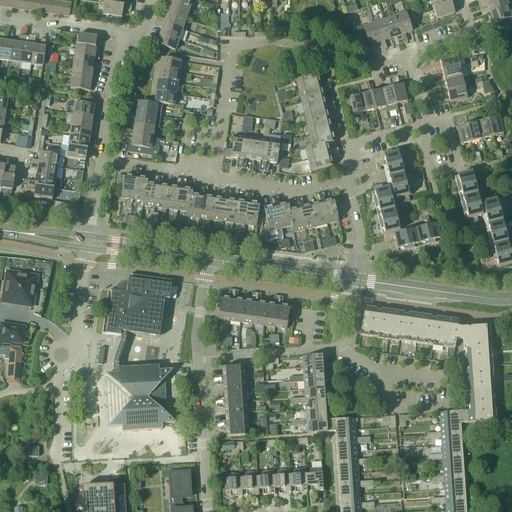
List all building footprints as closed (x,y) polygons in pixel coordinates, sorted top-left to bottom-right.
[(132,3),(131,3),(124,2),(124,0),(105,0),(104,4),(131,8),(132,3)] [(188,10),(191,0),(163,0),(163,1),(188,10)] [(429,0),(433,9),(451,3),(449,0),(429,0)] [(490,13),(508,7),(505,0),(496,0),(479,6),(480,10),(488,8),(490,13)] [(185,20),(188,10),(163,1),(161,6),(169,9),(167,14),(185,20)] [(451,3),(433,9),(436,20),(455,14),(451,3)] [(131,8),(104,4),(103,15),(121,18),(122,12),(130,13),(131,8)] [(511,7),(508,8),(508,7),(490,13),(493,23),(490,24),(492,31),(511,24),(511,7)] [(156,22),(182,31),(185,20),(167,14),(165,20),(158,17),(156,22)] [(405,34),(410,32),(411,32),(405,15),(393,19),(401,44),(408,42),(405,34)] [(398,45),(401,44),(393,19),(381,23),(387,40),(396,37),(398,45)] [(178,41),(182,31),(156,22),(155,26),(162,29),(160,35),(178,41)] [(369,27),(375,44),(380,43),(382,51),(387,49),(384,41),(387,40),(381,23),(369,27)] [(370,46),(375,44),(369,27),(364,28),(363,26),(356,28),(364,52),(371,49),(370,46)] [(281,28),(281,34),(275,34),(275,38),(282,38),(286,38),(286,28),(281,28)] [(0,60),(9,62),(12,43),(6,42),(7,34),(3,34),(0,50),(0,60)] [(76,46),(97,49),(98,45),(95,45),(97,37),(78,35),(76,46)] [(157,45),(165,48),(175,51),(178,41),(160,35),(158,41),(151,38),(149,43),(157,45)] [(20,63),(24,37),(19,36),(18,44),(12,43),(9,62),(20,63)] [(31,65),(33,47),(27,46),(29,38),(24,37),(20,63),(31,65)] [(44,48),(46,40),(41,39),(39,48),(33,47),(31,65),(42,67),(45,48),(44,48)] [(75,56),(93,59),(94,52),(96,52),(97,49),(76,46),(75,56)] [(442,71),(459,67),(457,59),(459,59),(458,55),(439,60),(442,71)] [(73,67),(94,70),(94,67),(92,67),(93,59),(75,56),(73,67)] [(160,71),(178,74),(180,63),(161,60),(160,71)] [(442,71),(444,82),(463,77),(463,76),(467,75),(465,66),(459,68),(459,67),(442,71)] [(93,74),(94,70),(73,67),(71,78),(90,81),(91,73),(93,74)] [(160,71),(158,82),(177,84),(178,74),(160,71)] [(317,75),(296,81),(312,147),(305,149),(310,172),(332,167),(327,145),(334,143),(317,75)] [(447,92),(464,88),(462,80),(464,80),(463,77),(444,82),(447,92)] [(89,88),(90,81),(71,78),(70,89),(90,92),(91,88),(89,88)] [(158,82),(157,92),(175,95),(177,84),(158,82)] [(403,85),(392,88),(396,105),(403,103),(404,105),(407,104),(407,102),(403,85)] [(381,90),(386,110),(389,109),(389,107),(396,105),(392,88),(381,90)] [(466,95),(464,88),(447,92),(450,103),(469,98),(468,95),(466,95)] [(383,110),(386,110),(381,90),(371,93),(375,110),(382,108),(383,110)] [(173,106),(175,95),(157,92),(155,103),(173,106)] [(360,96),(365,115),(368,114),(368,112),(375,110),(371,93),(360,96)] [(362,116),(365,115),(360,96),(349,98),(350,100),(346,101),(348,109),(352,108),(354,116),(361,114),(362,116)] [(163,107),(156,106),(138,103),(137,110),(129,108),(128,113),(161,118),(163,107)] [(92,118),(93,107),(75,104),(73,115),(92,118)] [(159,128),(161,118),(128,113),(127,118),(136,119),(135,125),(153,128),(153,127),(159,128)] [(92,118),(73,115),(71,126),(90,129),(92,118)] [(503,134),(499,117),(488,120),(492,137),(500,135),(500,137),(503,137),(503,134)] [(485,139),(492,137),(488,120),(477,123),(482,142),(485,141),(485,139)] [(482,142),(477,123),(467,125),(471,142),(479,141),(479,143),(482,142)] [(152,139),(153,128),(135,125),(134,131),(126,130),(125,135),(133,136),(152,139)] [(471,142),(467,125),(456,128),(460,145),(461,145),(461,147),(464,146),(464,144),(471,142)] [(90,129),(71,126),(70,137),(88,139),(90,129)] [(150,149),(152,139),(133,136),(132,146),(128,145),(127,153),(138,154),(152,157),(153,149),(150,149)] [(230,158),(276,164),(280,142),(233,136),(230,158)] [(88,139),(70,137),(68,147),(87,150),(88,139)] [(30,149),(32,139),(23,138),(22,148),(30,149)] [(87,150),(68,147),(67,158),(85,161),(87,150)] [(383,157),(385,164),(402,160),(400,152),(392,154),(391,151),(383,152),(384,156),(383,157)] [(31,159),(30,164),(57,168),(58,157),(40,154),(39,161),(31,159)] [(404,167),(402,160),(385,164),(387,171),(404,167)] [(37,176),(55,179),(57,168),(30,164),(29,169),(37,170),(37,176)] [(15,169),(4,167),(1,189),(12,191),(15,169)] [(387,171),(389,178),(406,174),(404,167),(387,171)] [(483,180),(488,179),(486,169),(480,171),(482,177),(475,179),(476,182),(480,181),(481,185),(484,184),(483,180)] [(454,177),(456,185),(473,180),(471,173),(454,177)] [(389,178),(390,185),(407,181),(406,174),(389,178)] [(27,181),(27,186),(53,190),(60,190),(61,180),(55,179),(37,176),(36,182),(27,181)] [(121,198),(132,200),(143,201),(142,206),(188,213),(187,217),(256,227),(259,205),(191,195),(192,191),(147,184),(147,180),(124,176),(121,198)] [(473,180),(456,185),(458,192),(475,187),(473,180)] [(390,185),(392,192),(409,188),(407,181),(390,185)] [(390,234),(378,185),(373,187),(374,192),(371,193),(382,236),(390,234)] [(382,185),(378,185),(390,234),(399,232),(388,189),(383,190),(382,185)] [(52,201),(53,190),(27,186),(26,190),(34,191),(33,198),(52,201)] [(458,192),(460,199),(477,195),(475,187),(458,192)] [(408,196),(411,195),(409,188),(392,192),(394,200),(399,198),(400,204),(410,201),(408,196)] [(477,195),(460,199),(461,206),(478,202),(477,195)] [(482,204),(484,211),(501,207),(499,200),(496,200),(495,195),(494,195),(486,197),(487,202),(482,204)] [(293,233),(338,222),(333,201),(289,211),(287,204),(264,210),(268,226),(264,227),(267,240),(282,236),(280,229),(291,226),(293,233)] [(461,206),(463,213),(480,209),(478,202),(461,206)] [(9,207),(0,205),(0,212),(8,214),(9,207)] [(503,214),(501,207),(484,211),(486,218),(503,214)] [(427,219),(433,217),(431,208),(425,209),(427,218),(421,220),(421,222),(425,221),(426,225),(429,225),(427,219)] [(480,209),(463,213),(465,220),(468,220),(469,225),(478,223),(477,217),(482,216),(480,209)] [(503,214),(486,218),(487,225),(504,221),(503,214)] [(506,228),(504,221),(487,225),(489,232),(506,228)] [(433,244),(441,242),(440,240),(445,239),(443,229),(437,231),(436,226),(429,227),(433,244)] [(422,229),(426,246),(433,244),(429,227),(422,229)] [(508,235),(506,228),(489,232),(491,239),(508,235)] [(426,246),(422,229),(415,231),(419,248),(426,246)] [(412,250),(419,248),(415,231),(408,233),(412,250)] [(405,251),(412,250),(408,233),(401,234),(405,251)] [(397,253),(405,251),(401,234),(393,236),(395,242),(389,243),(391,252),(397,251),(397,253)] [(508,235),(491,239),(493,246),(510,242),(508,235)] [(330,239),(322,240),(324,249),(332,247),(330,239)] [(451,245),(452,251),(466,247),(465,242),(451,245)] [(511,249),(510,242),(493,246),(494,253),(511,249)] [(494,253),(496,260),(511,256),(511,251),(511,249),(494,253)] [(494,262),(493,259),(489,260),(488,257),(486,257),(485,255),(480,256),(482,265),(487,264),(494,262)] [(511,256),(496,260),(498,268),(511,264),(511,256)] [(3,302),(31,306),(36,278),(8,274),(3,302)] [(165,300),(169,300),(172,282),(129,276),(128,283),(126,283),(124,283),(123,283),(122,284),(121,284),(120,285),(119,286),(118,287),(117,288),(117,289),(116,290),(116,291),(115,292),(108,291),(102,334),(120,337),(121,332),(122,333),(121,342),(113,364),(114,375),(105,375),(130,398),(131,403),(108,428),(122,427),(122,432),(162,430),(162,425),(175,424),(166,416),(164,380),(172,371),(158,372),(158,367),(118,369),(119,374),(118,375),(117,365),(125,343),(126,333),(159,338),(165,300)] [(250,302),(237,300),(238,291),(229,290),(228,299),(221,298),(218,320),(287,330),(290,308),(282,307),(283,297),(274,296),(273,305),(259,303),(261,294),(252,293),(250,302)] [(360,333),(384,337),(387,312),(364,308),(360,333)] [(185,357),(189,311),(176,310),(172,355),(185,357)] [(384,337),(407,340),(411,315),(387,312),(384,337)] [(407,340),(431,343),(435,318),(411,315),(407,340)] [(455,347),(457,328),(458,322),(435,318),(431,343),(455,347)] [(25,333),(26,326),(18,325),(9,324),(0,322),(0,323),(0,341),(6,343),(15,344),(24,345),(25,338),(25,333)] [(462,329),(464,361),(492,359),(490,327),(462,329)] [(18,381),(21,350),(11,349),(8,381),(18,381)] [(303,369),(320,368),(319,356),(299,358),(299,361),(302,361),(303,369)] [(266,360),(267,371),(273,371),(272,365),(278,365),(278,359),(266,360)] [(494,390),(492,359),(464,361),(466,392),(494,390)] [(244,367),(222,369),(227,438),(249,437),(244,367)] [(301,380),(320,379),(320,368),(303,369),(303,377),(301,377),(301,380)] [(304,390),(321,389),(320,379),(301,380),(301,377),(289,378),(289,384),(303,383),(304,390)] [(302,401),(322,400),(321,389),(304,390),(305,398),(302,399),(302,401)] [(496,422),(494,390),(466,392),(468,424),(496,422)] [(305,404),(305,412),(323,411),(322,400),(302,401),(302,399),(290,399),(291,405),(305,404)] [(323,422),(323,411),(305,412),(306,420),(303,421),(304,423),(323,422)] [(456,413),(436,414),(436,418),(439,417),(440,425),(457,424),(456,413)] [(399,417),(399,428),(405,427),(405,422),(411,421),(410,416),(399,417)] [(389,428),(395,428),(395,417),(383,418),(383,423),(389,423),(389,428)] [(338,432),(355,431),(354,423),(357,423),(357,419),(337,421),(323,422),(324,433),(338,432)] [(306,426),(307,435),(324,434),(324,433),(323,422),(304,423),(303,421),(292,421),(292,427),(306,426)] [(458,435),(457,424),(440,425),(440,433),(426,434),(426,437),(458,435)] [(338,443),(370,441),(369,438),(355,439),(355,431),(338,432),(338,443)] [(441,447),(458,446),(458,435),(426,437),(427,440),(441,439),(441,447)] [(339,454),(356,452),(356,445),(370,444),(370,441),(338,443),(339,454)] [(428,459),(459,456),(458,446),(441,447),(442,455),(428,456),(428,459)] [(38,458),(38,448),(25,448),(25,457),(38,458)] [(340,464),(371,462),(371,459),(357,460),(356,452),(339,454),(340,464)] [(443,469),(460,467),(459,456),(428,459),(428,461),(442,460),(443,469)] [(340,475),(358,474),(357,466),(371,465),(371,462),(340,464),(340,475)] [(461,478),(460,467),(443,469),(443,477),(429,478),(429,480),(461,478)] [(310,475),(305,475),(306,487),(311,487),(311,493),(323,492),(321,468),(309,469),(310,475)] [(182,498),(182,499),(190,498),(188,473),(170,474),(170,469),(164,469),(165,479),(170,478),(171,499),(182,498)] [(305,475),(305,469),(293,470),(293,476),(289,476),(290,488),(290,491),(294,491),(295,494),(307,493),(306,487),(305,475)] [(277,477),(273,477),(274,490),(278,489),(278,495),(290,494),(290,491),(290,488),(289,476),(289,471),(277,471),(277,477)] [(273,477),(273,472),(261,472),(261,478),(257,478),(258,491),(262,490),(262,496),(274,495),(274,490),(273,477)] [(245,479),(241,479),(240,479),(241,492),(242,492),(242,495),(246,494),(246,497),(258,496),(258,491),(257,478),(257,473),(245,473),(245,479)] [(242,495),(242,492),(241,492),(240,479),(241,479),(240,474),(228,474),(229,480),(224,480),(225,493),(230,492),(230,498),(242,497),(242,495)] [(358,474),(340,475),(341,486),(373,484),(372,481),(358,482),(358,474)] [(444,490),(461,489),(461,478),(429,480),(429,483),(444,482),(444,490)] [(84,511),(126,511),(124,484),(83,487),(84,511)] [(342,497),(359,496),(359,488),(373,487),(373,484),(341,486),(342,497)] [(431,502),(462,500),(461,489),(444,490),(445,498),(431,499),(431,502)] [(73,490),(67,491),(69,502),(75,501),(73,490)] [(343,508),(374,506),(374,503),(360,504),(359,496),(342,497),(343,508)] [(190,511),(191,509),(182,510),(182,504),(183,504),(182,504),(182,499),(182,498),(171,499),(169,499),(170,511),(172,511),(171,511),(190,511)] [(446,511),(463,511),(462,500),(431,502),(431,505),(445,504),(446,511)]
